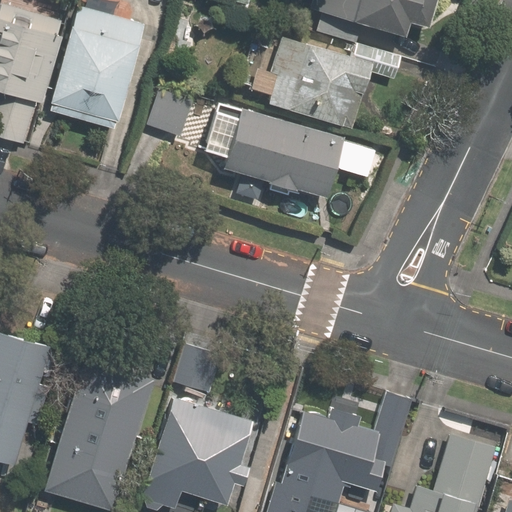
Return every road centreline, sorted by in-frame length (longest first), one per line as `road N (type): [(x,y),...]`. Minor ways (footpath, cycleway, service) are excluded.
road 1 (residential): [(372,316),(0,204)]
road 2 (tertiary): [(511,57),(436,215)]
road 3 (tertiary): [(372,316),(390,273),(436,215)]
